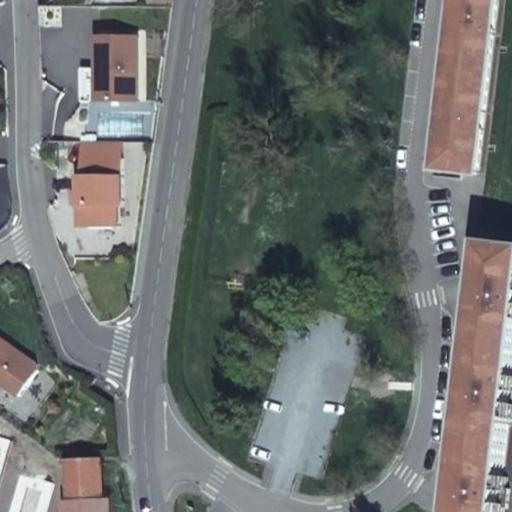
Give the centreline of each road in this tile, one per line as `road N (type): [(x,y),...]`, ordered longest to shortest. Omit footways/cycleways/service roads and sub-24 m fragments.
road 1 (residential): [(349,511),(407,476),(431,415),(435,358),(410,192),(432,0)]
road 2 (secondary): [(201,0),(151,389)]
road 3 (residential): [(39,235),(17,116),(16,0)]
road 4 (residential): [(39,235),(78,332),(151,389)]
road 5 (residential): [(152,424),(266,511)]
